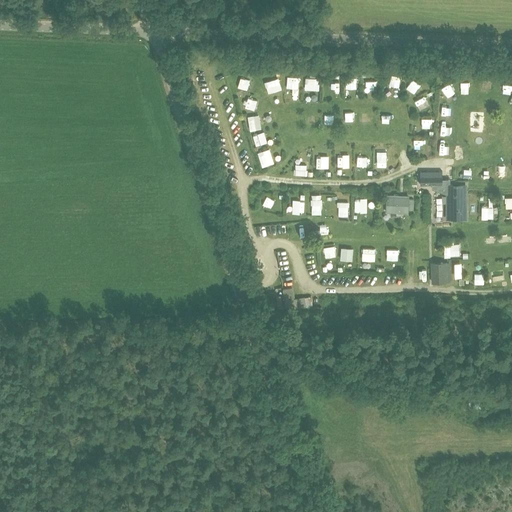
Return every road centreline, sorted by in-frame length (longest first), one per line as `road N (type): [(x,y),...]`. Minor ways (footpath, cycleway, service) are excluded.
road 1 (unclassified): [(310,511),(151,34)]
road 2 (unclassified): [(511,48),(151,34)]
road 3 (unclassified): [(151,34),(0,27)]
